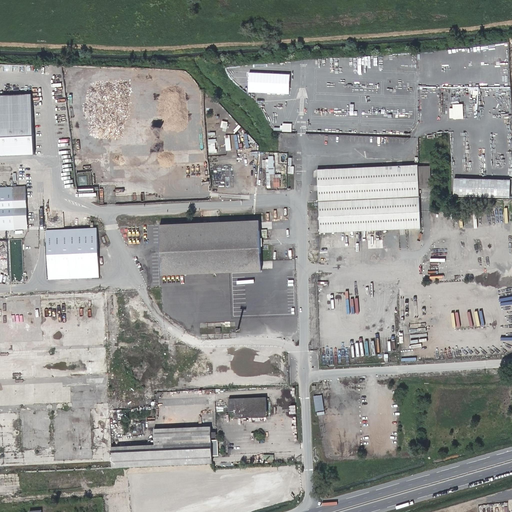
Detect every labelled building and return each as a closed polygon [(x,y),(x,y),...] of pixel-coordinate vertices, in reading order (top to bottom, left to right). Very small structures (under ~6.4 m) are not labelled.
[(507,41),(480,45),(481,52),(494,50),(495,59),(509,57),(507,41)] [(32,95),(0,96),(0,157),(35,155),(32,95)] [(292,131),(293,123),(283,123),(283,131),(292,131)] [(254,133),(245,134),(247,147),(250,147),(250,142),(255,141),(254,133)] [(209,139),(210,152),(217,152),(216,138),(209,139)] [(420,164),(320,168),(322,232),(423,227),(420,164)] [(511,179),(455,177),(454,196),(511,197),(511,179)] [(0,233),(28,233),(26,189),(0,189),(0,233)] [(258,220),(158,225),(161,275),(260,270),(258,220)] [(46,229),(48,280),(98,278),(96,227),(46,229)] [(0,377),(106,373),(103,292),(0,295),(0,377)] [(0,472),(112,467),(111,449),(109,421),(109,418),(113,417),(113,411),(109,412),(106,373),(0,377),(0,472)] [(314,395),(316,411),(325,410),(323,394),(314,395)] [(275,397),(237,398),(237,417),(276,416),(275,397)] [(111,449),(112,467),(217,463),(217,457),(217,437),(216,434),(216,429),(216,425),(152,429),(152,447),(111,449)]
